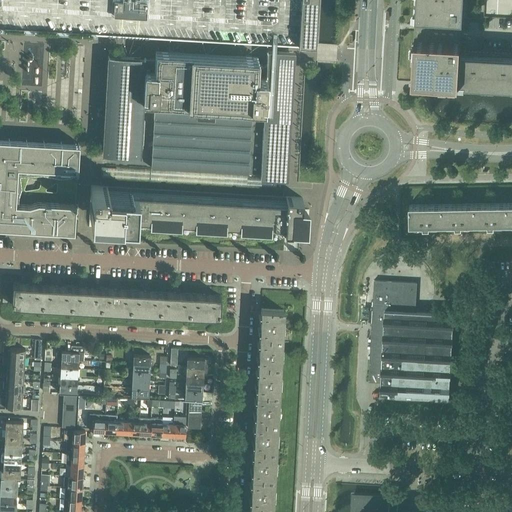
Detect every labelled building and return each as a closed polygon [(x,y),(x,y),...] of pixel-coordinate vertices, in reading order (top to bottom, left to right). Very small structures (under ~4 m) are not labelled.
[(0,0),(0,24),(96,30),(315,43),(317,0),(0,0)] [(463,0),(416,0),(412,81),(511,86),(511,52),(460,50),(460,42),(454,42),(455,22),(462,22),(463,0)] [(155,58),(108,56),(108,68),(107,68),(108,68),(107,80),(106,92),(106,104),(105,103),(105,104),(106,104),(105,116),(105,115),(105,116),(104,127),(104,128),(104,139),(103,139),(103,140),(103,141),(103,151),(102,152),(140,154),(142,106),(154,106),(151,167),(260,173),(260,177),(287,179),(295,50),(267,49),(266,64),(257,64),(257,55),(155,49),(155,58)] [(77,169),(78,158),(79,143),(0,138),(0,226),(4,226),(12,227),(28,228),(36,228),(46,229),(61,230),(71,230),(74,230),(75,213),(75,203),(77,169)] [(108,186),(91,185),(89,219),(293,231),(300,231),(304,231),(305,208),(302,208),(302,197),(286,196),(107,186),(108,186)] [(474,203),(442,204),(442,223),(456,223),(456,225),(462,225),(461,223),(475,222),(474,203)] [(507,203),(474,203),(475,222),(488,222),(488,225),(494,225),(494,222),(507,222),(507,203)] [(442,223),(442,204),(409,204),(410,223),(423,223),(423,226),(429,226),(429,223),(442,223)] [(398,395),(449,398),(453,313),(416,311),(416,306),(416,299),(417,282),(374,280),(374,292),(369,381),(381,382),(381,394),(398,395)] [(12,304),(42,306),(43,285),(13,283),(12,304)] [(42,306),(71,307),(73,286),(43,285),(42,306)] [(71,307),(101,309),(102,288),(73,286),(71,307)] [(101,309),(130,311),(132,290),(102,288),(101,309)] [(130,311),(160,312),(161,291),(132,290),(130,311)] [(160,312),(189,314),(191,293),(161,291),(160,312)] [(191,293),(189,314),(219,316),(220,295),(191,293)] [(260,325),(260,336),(282,337),(284,309),(261,308),(261,319),(259,319),(258,325),(260,325)] [(259,353),(258,364),(281,365),(282,337),(260,336),(259,347),(257,347),(257,353),(259,353)] [(3,343),(3,355),(25,357),(25,356),(24,356),(25,349),(25,348),(8,347),(9,344),(3,343)] [(84,345),(71,344),(71,350),(61,350),(62,350),(61,358),(60,358),(78,359),(78,360),(83,360),(84,345)] [(132,362),(133,362),(150,363),(152,363),(153,359),(150,359),(150,355),(151,355),(133,354),(134,355),(133,362),(132,362)] [(3,355),(2,364),(7,364),(25,365),(24,365),(24,357),(25,357),(3,355)] [(186,365),(207,366),(208,366),(208,358),(186,356),(186,357),(187,357),(187,365),(186,365)] [(78,359),(60,358),(60,359),(61,359),(61,366),(60,366),(78,367),(77,367),(77,360),(78,360),(78,359)] [(132,370),(150,371),(149,371),(149,363),(150,363),(133,362),(133,363),(133,370),(132,370)] [(6,372),(24,373),(23,373),(24,365),(25,365),(7,364),(8,364),(7,372),(6,372)] [(257,381),(256,392),(279,393),(281,365),(258,364),(257,375),(256,374),(255,381),(257,381)] [(184,365),(184,373),(186,373),(203,374),(207,374),(207,366),(186,365),(184,365)] [(60,374),(60,375),(77,376),(77,375),(77,368),(78,368),(78,367),(60,366),(60,367),(61,367),(61,374),(60,374)] [(132,378),(132,379),(149,380),(149,379),(149,372),(150,372),(150,371),(132,370),(132,371),(133,371),(133,378),(132,378)] [(6,380),(24,381),(23,381),(23,373),(24,373),(6,372),(7,373),(7,380),(6,380)] [(185,381),(203,382),(202,382),(202,374),(203,374),(186,373),(186,381),(185,381)] [(59,382),(59,383),(77,384),(76,383),(77,376),(60,375),(61,375),(60,383),(59,382)] [(131,386),(131,387),(149,388),(149,387),(148,387),(148,380),(149,380),(132,379),(133,379),(132,386),(131,386)] [(3,388),(5,388),(23,389),(25,389),(25,385),(23,385),(23,382),(24,382),(24,381),(6,380),(3,380),(3,388)] [(185,389),(185,390),(202,390),(202,382),(203,382),(185,381),(185,382),(186,382),(185,389)] [(59,391),(64,392),(76,392),(77,392),(76,391),(76,384),(77,384),(59,383),(60,383),(60,391),(59,391)] [(149,388),(131,387),(132,387),(132,395),(131,395),(148,396),(148,388),(149,388)] [(5,396),(23,398),(23,397),(22,397),(22,390),(23,390),(23,389),(5,388),(5,389),(6,389),(6,396),(5,396)] [(184,398),(189,398),(202,399),(202,398),(201,398),(202,391),(202,390),(185,390),(185,397),(184,397),(184,398)] [(255,409),(255,420),(277,421),(279,393),(256,392),(256,403),(254,403),(254,409),(255,409)] [(1,396),(0,404),(4,405),(8,405),(8,408),(21,409),(21,406),(22,406),(22,405),(21,405),(22,398),(23,398),(5,396),(1,396)] [(93,430),(104,431),(105,414),(89,413),(89,424),(93,424),(93,430)] [(105,414),(104,431),(116,432),(117,419),(117,414),(105,414)] [(127,432),(139,433),(139,416),(128,416),(128,420),(127,432)] [(139,433),(150,433),(151,417),(139,416),(139,433)] [(150,433),(161,434),(162,422),(162,418),(151,417),(150,433)] [(5,427),(5,428),(23,429),(23,428),(22,428),(23,421),(23,420),(5,419),(5,420),(6,420),(6,427),(5,427)] [(116,432),(127,432),(128,420),(117,419),(116,432)] [(254,437),(253,448),(276,449),(277,421),(255,420),(254,430),(253,430),(253,437),(254,437)] [(161,434),(173,435),(174,423),(162,422),(161,434)] [(174,423),(173,435),(185,435),(185,423),(174,423)] [(5,436),(23,437),(22,436),(22,429),(23,429),(5,428),(6,428),(6,436),(5,436)] [(67,429),(66,440),(84,441),(85,430),(67,429)] [(4,444),(24,445),(24,441),(21,441),(22,437),(23,437),(5,436),(5,444),(4,444)] [(66,451),(84,452),(84,441),(66,440),(66,451)] [(4,452),(22,453),(21,453),(21,449),(23,449),(24,445),(4,444),(5,444),(5,452),(4,452)] [(252,465),(252,476),(274,477),(276,449),(253,448),(253,458),(252,458),(251,465),(252,465)] [(66,451),(66,463),(83,464),(84,452),(66,451)] [(1,452),(1,460),(3,460),(21,461),(20,461),(21,454),(22,454),(22,453),(4,452),(1,452)] [(3,468),(3,469),(21,470),(21,469),(20,469),(20,462),(21,462),(21,461),(3,460),(3,461),(4,461),(4,468),(3,468)] [(66,463),(65,474),(82,475),(83,464),(66,463)] [(1,469),(0,476),(19,477),(20,470),(21,470),(3,469),(1,469)] [(41,472),(41,484),(47,484),(47,480),(50,480),(50,473),(41,472)] [(64,474),(63,485),(64,485),(82,486),(82,475),(65,474),(64,474)] [(0,484),(18,486),(17,486),(17,478),(20,478),(20,477),(19,477),(0,476),(0,477),(1,477),(1,484),(0,484)] [(251,493),(250,504),(273,505),(274,477),(252,476),(251,487),(250,486),(250,493),(251,493)] [(0,492),(0,493),(17,494),(16,494),(17,486),(18,486),(0,484),(0,485),(1,485),(0,493),(0,492)] [(64,485),(64,497),(81,498),(82,486),(64,485)] [(0,501),(17,502),(16,502),(16,494),(17,494),(0,493),(0,497),(0,501)] [(404,511),(404,510),(405,500),(405,498),(405,497),(404,497),(398,497),(398,502),(397,511),(389,511),(390,502),(390,497),(391,497),(391,495),(391,493),(390,493),(390,495),(390,497),(380,496),(353,494),(352,511),(404,511)] [(64,497),(63,508),(80,509),(81,498),(64,497)] [(0,509),(7,510),(16,511),(16,510),(15,510),(16,503),(17,503),(17,502),(0,501),(0,509)]
